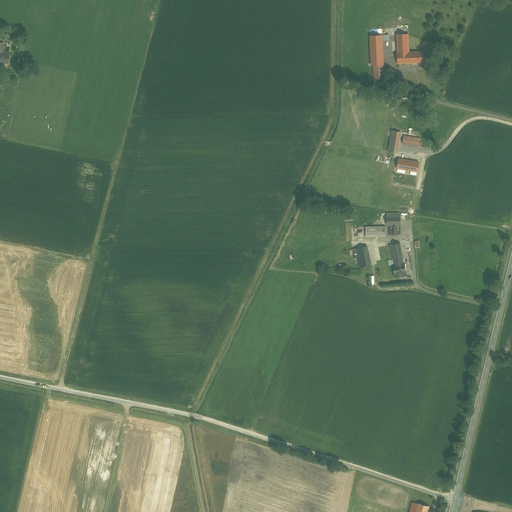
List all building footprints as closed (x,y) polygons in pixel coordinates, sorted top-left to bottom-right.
[(409,34),(397,34),(397,52),(409,52),(409,34)] [(382,35),(370,36),(371,65),(374,65),(383,65),(382,41),(382,35)] [(409,52),(397,52),(398,64),(424,63),(423,51),(409,52)] [(383,65),(374,65),(374,80),(384,79),(383,65)] [(396,131),(392,130),(388,151),(397,153),(401,132),(396,131)] [(420,139),(404,136),(402,144),(419,146),(420,139)] [(411,161),(399,159),(398,167),(397,167),(396,168),(399,169),(405,170),(406,164),(410,164),(411,161)] [(406,164),(405,170),(399,169),(397,179),(396,181),(407,183),(410,164),(406,164)] [(402,224),(402,213),(387,213),(388,225),(390,225),(390,234),(401,234),(401,224),(402,224)] [(386,227),(366,227),(366,237),(386,237),(386,227)] [(400,243),(390,245),(393,261),(394,261),(402,259),(403,259),(400,243)] [(369,247),(357,248),(361,267),(372,265),(369,247)] [(402,259),(394,261),(395,264),(394,265),(396,277),(407,275),(406,270),(407,269),(406,267),(405,266),(404,263),(403,263),(402,259)] [(427,511),(429,506),(418,504),(413,502),(410,511),(427,511)]
